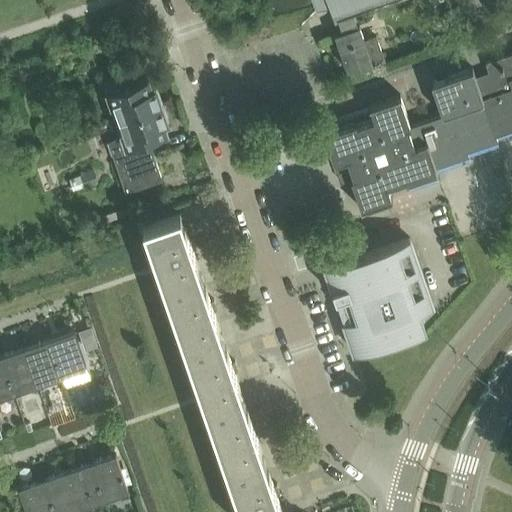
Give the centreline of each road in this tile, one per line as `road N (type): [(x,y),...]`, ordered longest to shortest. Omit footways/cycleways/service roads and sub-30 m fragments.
road 1 (residential): [(407,478),(355,452),(321,407),(181,0)]
road 2 (tertiary): [(511,307),(445,393),(407,478)]
road 3 (tertiary): [(451,511),(479,416),(511,364)]
